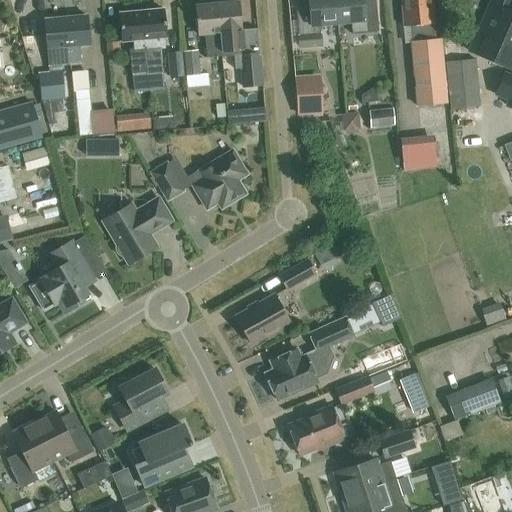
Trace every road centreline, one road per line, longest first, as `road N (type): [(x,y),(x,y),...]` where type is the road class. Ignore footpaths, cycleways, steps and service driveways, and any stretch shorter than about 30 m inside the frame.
road 1 (residential): [(167,299),(290,216),(271,0)]
road 2 (residential): [(257,511),(167,299)]
road 3 (residential): [(0,402),(167,299)]
